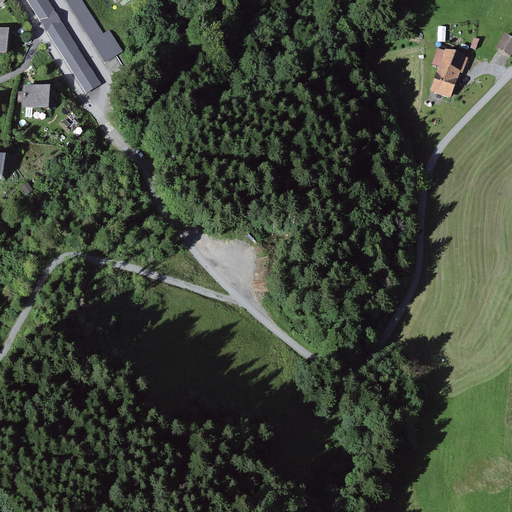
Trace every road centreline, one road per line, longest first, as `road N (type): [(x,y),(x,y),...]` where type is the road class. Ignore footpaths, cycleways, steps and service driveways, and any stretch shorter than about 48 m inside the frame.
road 1 (unclassified): [(511,74),(435,159),(411,297),(366,372),(343,378),(241,303),(189,245),(21,0)]
road 2 (track): [(241,303),(85,254),(61,261),(43,279),(0,363)]
